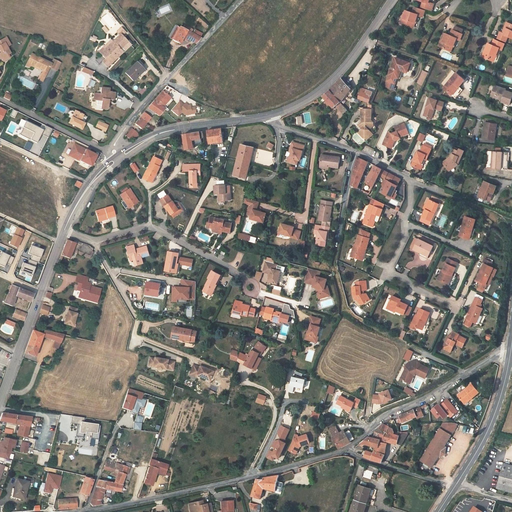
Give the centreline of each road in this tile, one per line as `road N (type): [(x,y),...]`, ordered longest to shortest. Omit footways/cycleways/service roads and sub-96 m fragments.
road 1 (residential): [(456,307),(388,270),(410,203),(409,179),(275,126),(269,114)]
road 2 (residential): [(81,511),(346,449)]
road 3 (residential): [(346,449),(380,419),(511,340)]
road 4 (residential): [(114,152),(141,108),(240,0)]
road 5 (residential): [(94,242),(155,228),(250,286)]
road 6 (residential): [(269,114),(320,90),(392,0)]
road 7 (residential): [(94,242),(137,318),(133,335),(186,355)]
road 8 (secondary): [(511,343),(493,418),(456,486)]
road 9 (residential): [(0,98),(114,152)]
